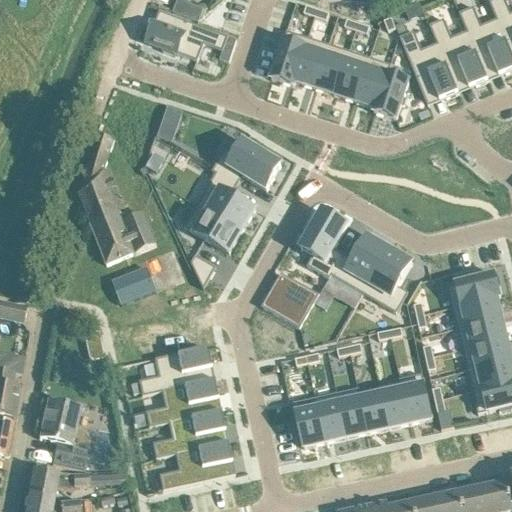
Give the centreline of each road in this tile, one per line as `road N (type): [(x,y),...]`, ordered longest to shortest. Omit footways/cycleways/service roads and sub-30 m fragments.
road 1 (residential): [(511,230),(425,247),(308,185),(236,326),(276,508)]
road 2 (unknown): [(175,89),(139,158),(135,184),(178,246),(258,282)]
road 3 (residential): [(276,508),(511,457)]
road 4 (residential): [(239,101),(379,147),(452,124)]
road 5 (residential): [(11,511),(47,299)]
road 6 (residential): [(110,68),(212,102),(239,101)]
